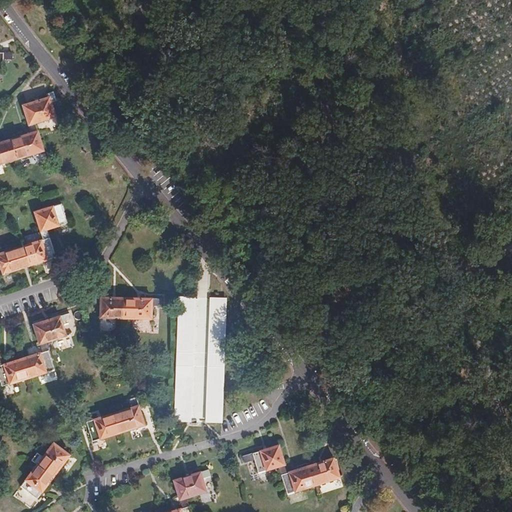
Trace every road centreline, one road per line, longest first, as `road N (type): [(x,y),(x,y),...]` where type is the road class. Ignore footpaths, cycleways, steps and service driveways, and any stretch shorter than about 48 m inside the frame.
road 1 (track): [(461,281),(382,149),(252,0)]
road 2 (residential): [(85,483),(130,459),(260,425),(302,369)]
road 3 (residential): [(302,369),(143,179)]
road 4 (residential): [(143,179),(3,0)]
road 5 (residential): [(0,301),(100,261),(143,179)]
road 6 (motorway): [(511,343),(410,511)]
road 7 (residential): [(386,471),(302,369)]
